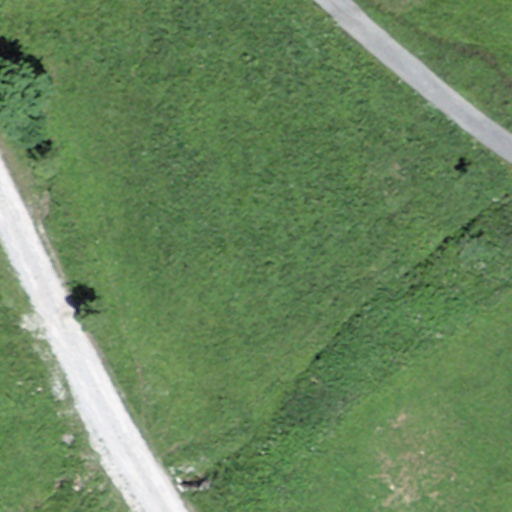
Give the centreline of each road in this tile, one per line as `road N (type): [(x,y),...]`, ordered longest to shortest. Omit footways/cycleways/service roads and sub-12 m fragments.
road 1 (unclassified): [(0,199),(181,511)]
road 2 (unclassified): [(511,155),(317,0)]
